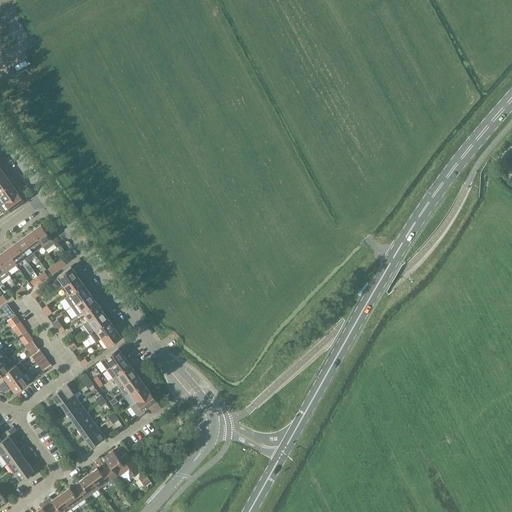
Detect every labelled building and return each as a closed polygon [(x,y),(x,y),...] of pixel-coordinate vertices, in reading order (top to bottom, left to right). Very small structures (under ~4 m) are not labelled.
[(0,178),(0,192),(12,184),(6,175),(0,178)] [(0,192),(0,205),(18,193),(12,184),(0,192)] [(18,193),(0,205),(0,207),(6,215),(25,202),(18,193)] [(32,231),(42,245),(45,250),(54,243),(41,225),(32,231)] [(32,231),(23,237),(33,252),(42,245),(32,231)] [(23,237),(14,244),(24,258),(33,252),(23,237)] [(14,244),(5,250),(16,264),(24,258),(14,244)] [(5,250),(0,254),(0,260),(7,271),(16,264),(5,250)] [(62,259),(55,264),(59,269),(66,264),(62,259)] [(0,279),(1,280),(9,274),(7,271),(0,260),(0,279)] [(59,269),(55,264),(48,269),(52,274),(59,269)] [(57,277),(64,286),(78,276),(71,267),(57,277)] [(44,272),(38,276),(42,281),(48,277),(44,272)] [(64,286),(70,295),(84,285),(78,276),(64,286)] [(70,295),(65,298),(71,307),(76,303),(90,293),(84,285),(70,295)] [(78,316),(82,312),(96,302),(90,293),(76,303),(71,307),(78,316)] [(82,312),(89,321),(103,311),(96,302),(82,312)] [(7,305),(2,309),(5,313),(10,309),(7,305)] [(84,325),(90,333),(109,320),(103,311),(89,321),(84,325)] [(7,321),(12,328),(21,321),(16,314),(7,321)] [(57,319),(52,323),(57,330),(62,326),(57,319)] [(96,342),(101,339),(115,329),(109,320),(90,333),(96,342)] [(26,331),(20,322),(12,329),(18,337),(26,331)] [(115,329),(101,339),(108,348),(122,338),(115,329)] [(28,333),(22,337),(27,344),(32,340),(33,340),(28,333)] [(25,345),(31,354),(38,349),(32,340),(27,344),(25,345)] [(100,360),(106,369),(124,357),(118,347),(100,360)] [(33,356),(38,363),(46,357),(40,350),(33,356)] [(0,362),(0,376),(16,365),(9,356),(7,358),(0,362)] [(46,357),(38,363),(43,369),(50,364),(46,357)] [(113,378),(116,376),(131,366),(124,357),(106,369),(113,378)] [(8,384),(22,374),(26,371),(20,362),(16,365),(0,376),(0,377),(2,376),(8,384)] [(116,376),(123,385),(137,374),(131,366),(116,376)] [(22,374),(8,384),(14,393),(28,383),(22,374)] [(80,378),(84,383),(89,379),(85,374),(80,378)] [(123,398),(129,393),(143,383),(137,374),(123,385),(117,389),(123,398)] [(97,377),(94,380),(100,388),(103,386),(97,377)] [(89,379),(84,383),(88,388),(93,385),(89,379)] [(129,393),(135,402),(150,392),(143,383),(129,393)] [(57,392),(53,394),(60,404),(73,394),(71,390),(67,385),(67,384),(57,392)] [(135,402),(130,406),(136,415),(137,414),(138,416),(143,412),(142,411),(148,407),(150,410),(151,409),(154,414),(161,408),(158,404),(157,405),(155,402),(156,401),(150,392),(135,402)] [(73,394),(60,404),(64,410),(66,412),(80,402),(78,400),(74,394),(73,394)] [(80,402),(66,412),(69,417),(72,421),(86,411),(83,407),(80,402)] [(86,411),(72,421),(75,425),(79,430),(92,420),(89,415),(86,411)] [(92,420),(79,430),(80,433),(85,439),(99,429),(94,423),(92,420)] [(7,430),(1,435),(4,438),(8,435),(10,434),(11,435),(15,431),(13,428),(8,431),(7,430)] [(99,429),(85,439),(86,440),(91,448),(105,438),(100,430),(99,429)] [(0,455),(1,455),(15,444),(14,444),(9,437),(8,435),(4,438),(1,440),(0,441),(0,455)] [(1,455),(0,455),(0,464),(2,467),(7,464),(22,453),(19,451),(15,444),(1,455)] [(110,466),(105,469),(112,479),(117,475),(118,477),(130,469),(134,475),(140,471),(127,453),(121,457),(122,458),(119,460),(113,451),(104,458),(110,466)] [(22,453),(7,464),(10,468),(14,473),(28,462),(24,457),(22,453)] [(28,462),(14,473),(15,475),(20,481),(20,482),(23,480),(25,482),(36,474),(34,471),(29,464),(28,462)] [(98,468),(88,475),(98,489),(112,479),(105,469),(101,472),(98,468)] [(144,474),(140,478),(145,485),(150,482),(145,474),(144,474)] [(82,486),(78,489),(85,499),(98,489),(88,475),(79,481),(82,486)] [(70,488),(60,495),(70,509),(85,499),(78,489),(73,492),(70,488)] [(50,497),(45,501),(52,511),(66,511),(70,509),(60,495),(52,500),(50,497)] [(42,508),(35,511),(52,511),(45,501),(40,505),(42,508)]
